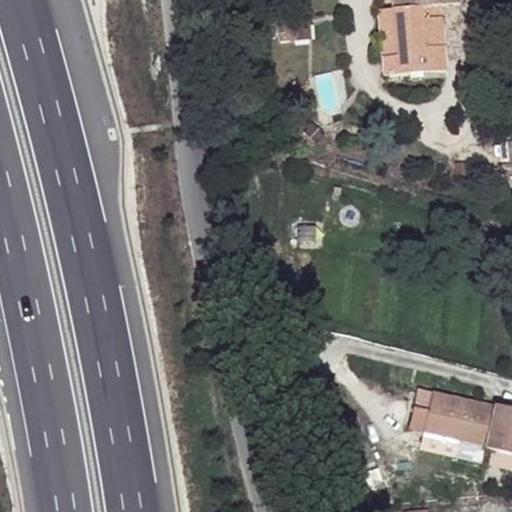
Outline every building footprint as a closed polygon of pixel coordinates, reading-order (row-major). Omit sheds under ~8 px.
[(430,8),(429,0),(391,0),(393,11),(397,59),(382,60),(384,78),(445,73),(440,20),(431,20),(430,8)] [(429,0),(430,8),(460,6),(459,0),(429,0)] [(397,59),(393,11),(378,13),(382,60),(397,59)] [(280,44),(295,42),(293,22),(278,24),(280,44)] [(299,242),(314,243),(315,228),(300,227),(299,242)] [(434,393),(429,411),(423,435),(461,444),(485,450),(495,408),(434,393)] [(409,431),(423,435),(429,411),(415,408),(409,431)] [(511,411),(495,408),(485,450),(511,456),(511,411)] [(458,459),(461,444),(423,435),(420,449),(458,459)]
